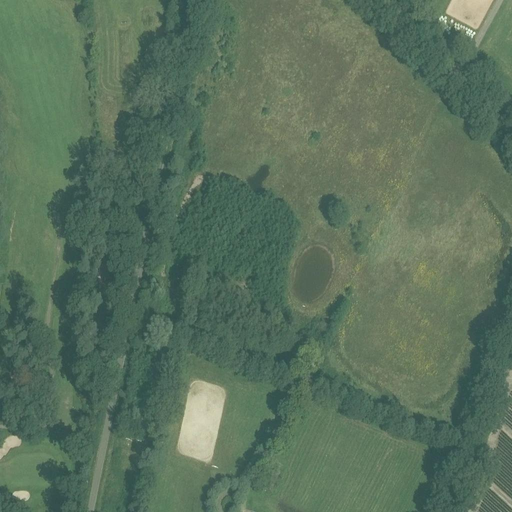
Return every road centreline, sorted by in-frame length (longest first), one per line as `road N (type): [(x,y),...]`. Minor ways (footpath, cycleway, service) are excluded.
road 1 (unclassified): [(89,511),(192,0)]
road 2 (unclassified): [(511,130),(384,0)]
